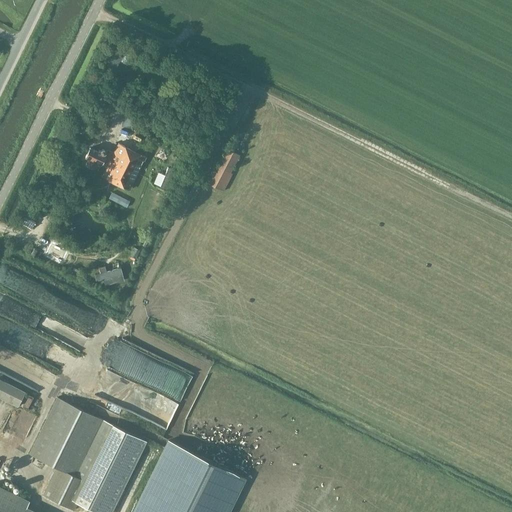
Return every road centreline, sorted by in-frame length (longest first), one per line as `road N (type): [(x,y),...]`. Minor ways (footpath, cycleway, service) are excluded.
road 1 (track): [(511,219),(94,10)]
road 2 (track): [(95,396),(251,88)]
road 3 (tertiary): [(0,201),(99,0)]
